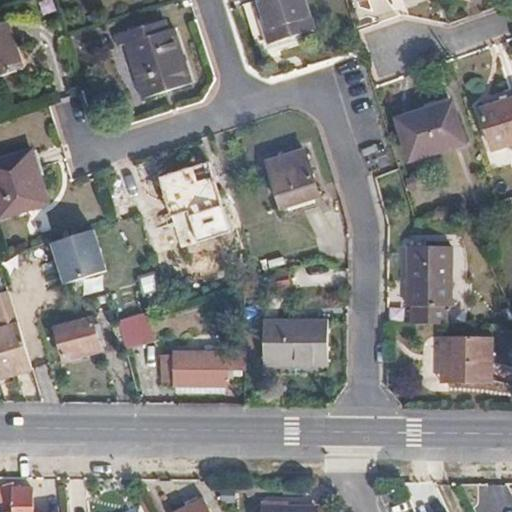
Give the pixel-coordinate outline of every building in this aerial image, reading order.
[(315,28),(306,0),(259,0),(272,41),(315,28)] [(198,82),(180,27),(173,29),(170,19),(123,34),(125,44),(132,42),(150,97),(198,82)] [(0,80),(27,73),(12,25),(0,28),(0,80)] [(511,103),(486,111),(497,151),(511,146),(511,103)] [(466,143),(457,110),(432,117),(430,110),(401,119),(412,160),(466,143)] [(269,160),(272,171),(281,204),(320,192),(306,148),(269,160)] [(42,167),(36,149),(0,160),(0,197),(5,216),(47,203),(36,169),(42,167)] [(221,200),(208,160),(159,176),(171,215),(221,200)] [(281,204),(272,171),(258,175),(267,208),(281,204)] [(94,231),(50,244),(63,285),(106,271),(94,231)] [(413,309),(413,325),(448,324),(448,308),(453,308),(452,246),(406,246),(408,309),(413,309)] [(145,296),(159,292),(153,272),(138,276),(145,296)] [(0,358),(6,378),(35,368),(12,290),(0,294),(0,300),(8,329),(0,331),(0,358)] [(93,318),(88,300),(56,308),(61,327),(58,327),(67,359),(103,349),(95,318),(93,318)] [(121,319),(128,347),(147,342),(139,313),(121,319)] [(330,362),(330,317),(267,316),(267,360),(330,362)] [(489,382),(489,338),(441,338),(440,382),(489,382)] [(230,370),(248,371),(248,354),(178,353),(177,355),(165,356),(165,383),(178,383),(178,386),(229,386),(230,370)] [(42,511),(44,506),(41,503),(37,502),(36,488),(17,487),(16,483),(0,486),(0,495),(5,511),(42,511)] [(212,511),(206,499),(179,511),(212,511)]
